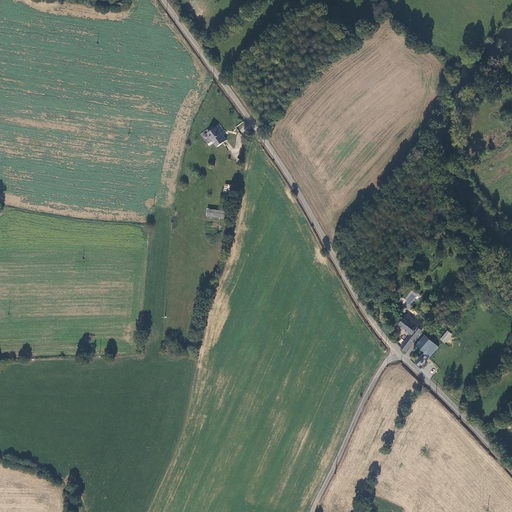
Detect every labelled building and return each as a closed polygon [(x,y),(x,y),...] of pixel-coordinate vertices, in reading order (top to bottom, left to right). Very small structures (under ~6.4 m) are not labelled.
[(217,148),(227,141),(217,128),(208,134),(217,148)] [(230,193),(232,185),(226,184),(224,191),(230,193)] [(226,211),(207,209),(206,216),(225,218),(226,211)] [(415,319),(408,314),(399,325),(410,335),(400,348),(405,352),(426,326),(416,318),(415,319)] [(447,330),(440,340),(445,344),(452,334),(447,330)] [(424,352),(429,356),(438,346),(426,335),(417,345),(419,348),(424,352)] [(421,355),(415,362),(420,366),(429,356),(424,352),(421,355)]
